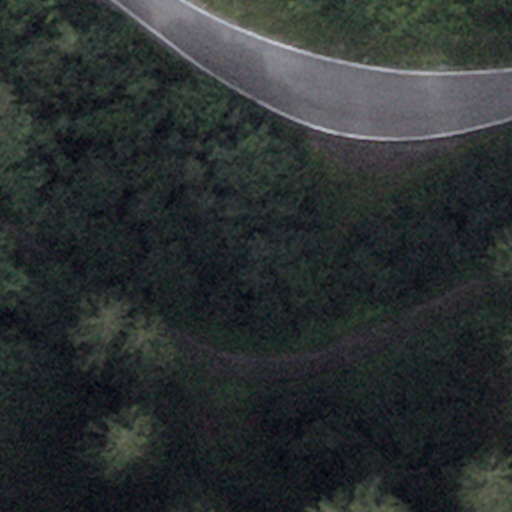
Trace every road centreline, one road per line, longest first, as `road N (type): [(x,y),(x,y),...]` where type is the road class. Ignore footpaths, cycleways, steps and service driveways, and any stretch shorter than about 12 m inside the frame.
road 1 (track): [(511,344),(371,386),(208,359),(0,253)]
road 2 (unclassified): [(511,90),(405,113),(322,117),(237,91),(82,0)]
